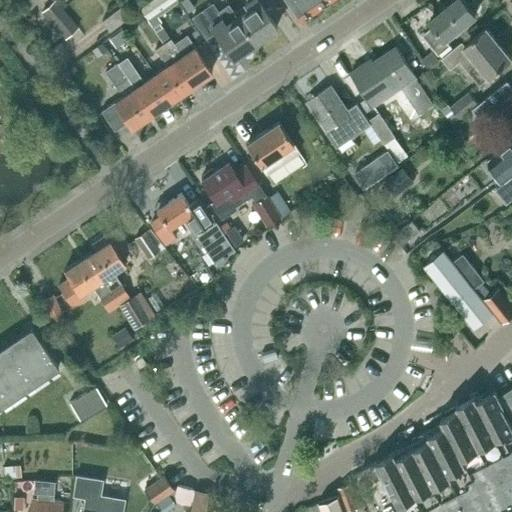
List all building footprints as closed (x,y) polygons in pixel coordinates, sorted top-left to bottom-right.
[(55,0),(43,11),(66,37),(78,27),(55,0)] [(150,0),(139,8),(147,18),(156,31),(162,26),(159,23),(161,21),(157,16),(178,1),(177,0),(150,0)] [(189,0),(181,0),(180,1),(187,11),(194,7),(189,0)] [(245,4),(234,12),(255,41),(277,25),(259,0),(247,0),(244,2),(245,4)] [(289,0),(299,13),(317,0),(289,0)] [(439,53),(441,55),(452,46),(446,38),(476,13),(464,0),(454,0),(429,20),(434,25),(423,33),(439,53)] [(255,41),(234,12),(228,2),(217,10),(212,2),(193,16),(206,35),(215,30),(232,56),(255,41)] [(109,31),(129,15),(121,6),(102,20),(109,31)] [(141,13),(134,17),(141,27),(147,23),(141,13)] [(162,26),(156,31),(164,42),(170,38),(162,26)] [(452,46),(441,55),(442,57),(451,68),(460,60),(479,83),(490,74),(490,75),(511,57),(511,56),(487,26),(466,44),(462,40),(453,48),(452,46)] [(164,42),(162,43),(190,84),(211,70),(187,34),(174,43),(170,38),(164,42)] [(107,50),(106,48),(102,42),(92,50),(97,57),(107,50)] [(170,98),(190,84),(162,43),(155,48),(161,58),(163,57),(168,64),(154,74),(170,98)] [(365,61),(351,70),(374,104),(408,81),(406,99),(410,99),(419,112),(434,102),(416,75),(396,46),(368,65),(365,61)] [(439,60),(432,51),(422,59),(429,68),(439,60)] [(125,57),(117,62),(151,111),(170,98),(154,74),(141,82),(125,57)] [(151,111),(117,62),(104,71),(122,95),(101,110),(113,128),(126,119),(130,125),(151,111)] [(479,102),(473,107),(481,118),(484,122),(508,103),(511,108),(511,87),(506,80),(479,102)] [(370,123),(368,120),(356,102),(348,108),(331,84),(318,93),(321,97),(311,104),(338,145),(370,123)] [(473,107),(479,102),(470,91),(451,106),(448,102),(441,107),(452,122),(473,107)] [(408,155),(380,112),(368,120),(371,122),(388,148),(398,162),(408,155)] [(278,121),(245,143),(261,165),(293,143),(278,121)] [(511,138),(488,158),(489,159),(492,156),(508,176),(505,179),(506,180),(511,175),(511,138)] [(398,162),(388,148),(354,172),(364,188),(399,164),(398,162)] [(235,171),(228,161),(215,170),(213,167),(203,174),(205,177),(202,179),(215,200),(212,202),(222,217),(236,208),(235,205),(252,194),(254,198),(264,191),(252,173),(251,174),(245,165),(235,171)] [(414,180),(403,165),(384,180),(395,195),(414,180)] [(511,175),(506,180),(495,188),(506,202),(511,197),(511,175)] [(277,190),(269,196),(282,216),(290,210),(277,190)] [(252,203),(266,224),(280,215),(279,214),(272,203),(264,191),(254,198),(256,200),(252,203)] [(160,215),(151,221),(164,241),(174,235),(169,226),(187,214),(191,220),(187,223),(193,232),(210,220),(200,205),(199,206),(194,199),(189,203),(182,192),(167,202),(165,198),(156,204),(158,207),(156,209),(160,215)] [(394,234),(394,235),(402,245),(403,244),(420,230),(412,220),(394,234)] [(216,222),(196,235),(214,263),(235,250),(216,222)] [(226,231),(235,245),(244,239),(235,225),(226,231)] [(95,248),(86,254),(114,296),(124,289),(119,281),(120,280),(113,270),(124,263),(119,255),(129,248),(116,227),(92,243),(95,248)] [(145,231),(135,237),(149,257),(159,251),(145,231)] [(444,249),(424,264),(474,327),(494,312),(473,287),(454,261),(444,249)] [(465,253),(454,261),(473,287),(484,278),(465,253)] [(114,296),(86,254),(64,268),(69,276),(58,284),(71,305),(85,296),(81,290),(91,284),(98,295),(109,310),(119,304),(127,298),(129,297),(128,294),(124,289),(114,296)] [(511,302),(499,286),(485,297),(504,321),(511,314),(511,302)] [(53,294),(41,300),(54,326),(65,321),(53,294)] [(119,304),(133,327),(142,321),(127,298),(119,304)] [(125,327),(112,336),(120,347),(133,338),(125,327)] [(0,406),(10,399),(7,395),(20,387),(23,391),(34,383),(31,379),(44,370),(47,375),(58,367),(34,331),(28,335),(29,337),(10,349),(9,347),(3,351),(4,353),(0,356),(0,406)] [(141,356),(134,360),(139,367),(145,362),(141,356)] [(80,420),(107,404),(96,386),(70,402),(80,420)] [(426,429),(429,433),(361,469),(383,511),(511,511),(511,448),(509,442),(511,440),(511,422),(503,406),(505,405),(497,389),(478,398),(476,394),(457,403),(460,408),(442,417),(444,420),(426,429)] [(71,441),(71,450),(83,450),(83,441),(71,441)] [(20,464),(3,466),(5,478),(22,477),(20,464)] [(78,475),(74,494),(86,496),(83,511),(122,511),(125,498),(101,494),(104,479),(78,475)] [(173,489),(172,487),(164,475),(144,488),(154,502),(173,489)] [(30,508),(29,511),(60,511),(62,499),(53,498),(54,480),(34,478),(33,491),(38,492),(37,498),(33,498),(32,509),(30,508)] [(70,480),(58,479),(57,491),(69,491),(70,480)] [(338,486),(340,494),(346,510),(359,505),(351,482),(338,486)] [(190,505),(193,489),(177,484),(173,501),(190,505)] [(196,489),(191,511),(204,511),(208,492),(196,489)] [(347,511),(346,510),(340,494),(319,502),(322,511),(347,511)]
